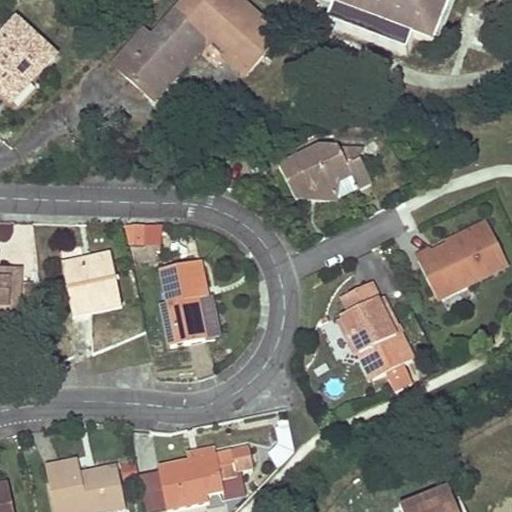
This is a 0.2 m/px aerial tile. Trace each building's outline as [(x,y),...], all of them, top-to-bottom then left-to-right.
[(153,104),(206,44),(245,79),(281,41),(235,0),(189,0),(152,41),(144,34),(113,68),(153,104)] [(511,0),(313,0),(333,8),(326,25),(406,58),(413,40),(432,47),(450,0),(511,0)] [(467,8),(464,23),(480,26),(483,10),(467,8)] [(11,94),(24,79),(30,84),(54,57),(15,22),(0,38),(0,95),(5,100),(11,94)] [(30,84),(24,79),(11,94),(5,100),(10,105),(30,84)] [(336,186),(351,179),(358,193),(372,187),(360,161),(348,166),(340,149),(320,149),(279,168),(295,202),(308,196),(317,196),(321,204),(335,204),(336,186)] [(348,166),(360,161),(362,150),(340,149),(348,166)] [(508,269),(498,248),(488,227),(417,262),(437,303),(508,269)] [(146,228),(125,228),(128,245),(146,246),(146,228)] [(146,228),(146,246),(163,246),(163,229),(155,228),(146,228)] [(86,317),(121,310),(110,258),(62,268),(72,320),(86,317)] [(212,297),(207,298),(199,264),(160,272),(167,305),(162,306),(171,350),(216,340),(215,339),(221,337),(212,297)] [(0,320),(7,321),(7,310),(18,310),(19,284),(9,283),(9,274),(0,273),(0,320)] [(19,284),(20,274),(9,274),(9,283),(19,284)] [(25,284),(24,305),(33,306),(33,284),(25,284)] [(350,316),(342,320),(359,357),(372,383),(386,376),(404,367),(413,363),(382,300),(377,302),(369,286),(342,299),(350,316)] [(7,321),(17,322),(18,310),(7,310),(7,321)] [(359,357),(342,320),(337,323),(354,359),(359,357)] [(407,373),(404,367),(386,376),(389,382),(407,373)] [(413,385),(407,373),(389,382),(395,394),(413,385)] [(284,450),(290,449),(286,424),(280,425),(284,450)] [(253,470),(249,449),(231,452),(235,473),(253,470)] [(272,461),(277,466),(291,454),(290,449),(284,450),(272,461)] [(231,452),(222,454),(214,456),(215,463),(195,467),(193,460),(157,468),(159,475),(166,511),(172,511),(208,505),(206,497),(222,493),(220,483),(236,479),(235,473),(231,452)] [(214,456),(193,460),(195,467),(215,463),(214,456)] [(95,478),(88,479),(80,481),(79,477),(77,462),(45,469),(54,511),(118,511),(123,511),(115,469),(94,473),(95,478)] [(166,511),(159,475),(139,479),(145,511),(166,511)] [(0,511),(12,511),(7,488),(0,489),(0,511)] [(456,511),(447,489),(400,507),(402,511),(456,511)]
